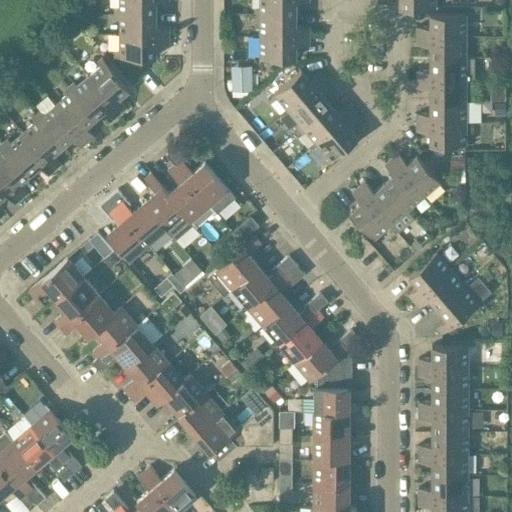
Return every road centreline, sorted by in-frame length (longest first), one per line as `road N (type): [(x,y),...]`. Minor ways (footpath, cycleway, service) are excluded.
road 1 (residential): [(383,511),(377,322),(288,212)]
road 2 (residential): [(0,257),(201,96)]
road 3 (residential): [(129,444),(0,308)]
road 4 (residential): [(383,127),(334,64),(333,16),(342,0)]
road 5 (residential): [(288,212),(213,123),(201,96)]
road 6 (residential): [(383,127),(395,85),(394,30),(376,0)]
road 7 (residential): [(288,212),(383,127)]
